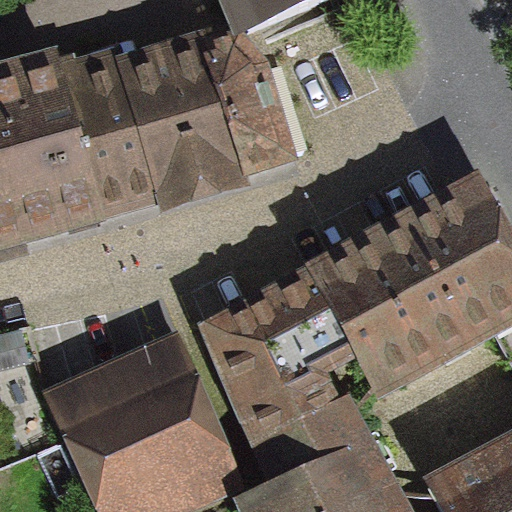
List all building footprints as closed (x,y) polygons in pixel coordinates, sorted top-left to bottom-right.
[(220,0),(230,25),(294,0),(220,0)] [(205,31),(117,57),(160,204),(248,178),(208,41),(205,31)] [(208,41),(248,178),(299,164),(268,58),(242,31),(208,41)] [(113,42),(0,72),(0,250),(160,204),(117,57),(113,42)] [(511,337),(511,247),(476,182),(271,292),(277,305),(333,417),(340,430),(499,345),(511,337)] [(333,417),(277,305),(209,337),(255,459),(333,417)] [(511,337),(499,345),(511,370),(511,337)] [(47,394),(97,511),(193,511),(243,491),(177,338),(47,394)] [(333,417),(255,459),(271,500),(355,459),(340,430),(333,417)] [(511,511),(511,438),(389,502),(393,511),(511,511)] [(355,459),(271,500),(244,511),(393,511),(389,502),(355,459)]
